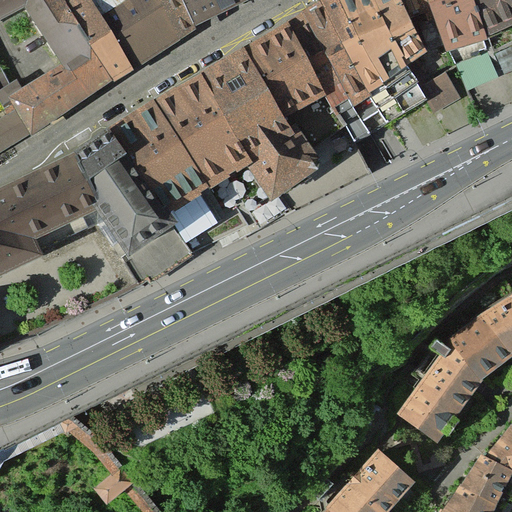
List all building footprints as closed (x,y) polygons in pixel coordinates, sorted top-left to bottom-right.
[(0,0),(0,149),(30,134),(112,78),(63,0),(0,0)] [(89,0),(63,0),(112,78),(132,65),(89,0)] [(89,0),(132,65),(194,25),(182,0),(89,0)] [(166,100),(158,104),(232,217),(267,196),(272,201),(344,162),(306,117),(342,98),(354,110),(452,52),(429,0),(338,0),(328,5),(318,11),(294,24),(286,29),(213,72),(166,100)] [(182,0),(194,25),(246,0),(182,0)] [(511,0),(449,0),(469,51),(511,36),(511,0)] [(187,244),(232,217),(158,104),(148,110),(110,132),(187,244)] [(187,244),(110,132),(83,149),(75,154),(0,191),(0,274),(44,255),(36,239),(98,210),(143,280),(194,256),(187,244)] [(511,368),(511,304),(488,319),(453,347),(446,343),(438,356),(446,361),(404,418),(447,446),(491,386),(511,368)] [(75,414),(61,422),(65,430),(69,428),(80,421),(75,414)] [(95,433),(80,421),(69,428),(88,442),(112,474),(122,466),(95,433)] [(496,511),(511,476),(511,423),(485,454),(481,452),(441,510),(437,509),(434,511),(496,511)] [(404,511),(426,487),(384,455),(333,511),(332,511),(404,511)] [(133,480),(122,466),(112,474),(96,488),(107,502),(122,489),(131,482),(133,480)] [(155,511),(131,482),(122,489),(140,511),(155,511)]
